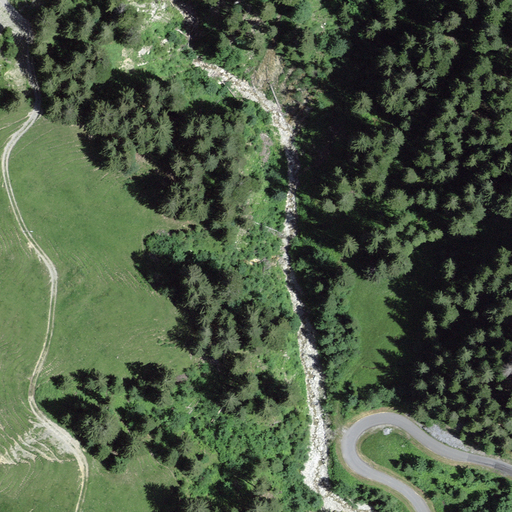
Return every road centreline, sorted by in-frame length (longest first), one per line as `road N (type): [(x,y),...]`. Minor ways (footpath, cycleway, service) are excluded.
road 1 (track): [(4,0),(34,36),(40,101),(10,147),(6,178),(58,287),(33,395),(86,465),(81,511)]
road 2 (unclassified): [(511,468),(436,446),(390,417),(367,421),(348,452),(408,492),(423,511)]
